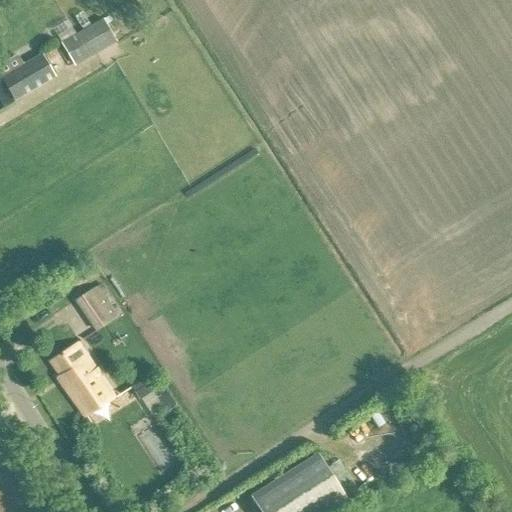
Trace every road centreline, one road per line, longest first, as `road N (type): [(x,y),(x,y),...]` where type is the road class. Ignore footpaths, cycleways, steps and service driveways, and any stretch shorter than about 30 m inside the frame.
road 1 (track): [(185,511),(511,305)]
road 2 (unclassified): [(90,511),(0,369)]
